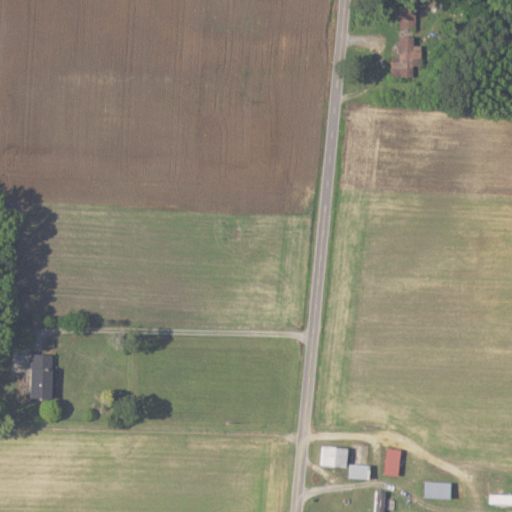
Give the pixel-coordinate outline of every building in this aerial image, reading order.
[(400,28),(417,28),(417,6),(400,6),(400,28)] [(423,65),(423,45),(415,45),(415,36),(400,36),(399,57),(393,57),(393,76),(413,77),(414,65),(423,65)] [(54,354),(33,354),(32,399),(53,399),(54,354)] [(349,448),(322,447),(321,466),(349,467),(349,448)] [(385,475),(400,476),(402,450),(388,449),(385,475)] [(371,480),(372,465),(351,465),(350,479),(371,480)] [(426,498),(452,499),(453,482),(426,481),(426,498)] [(467,497),(467,484),(455,483),(455,497),(467,497)] [(375,511),(385,511),(386,491),(376,490),(375,511)] [(511,504),(511,494),(489,494),(489,504),(511,504)]
